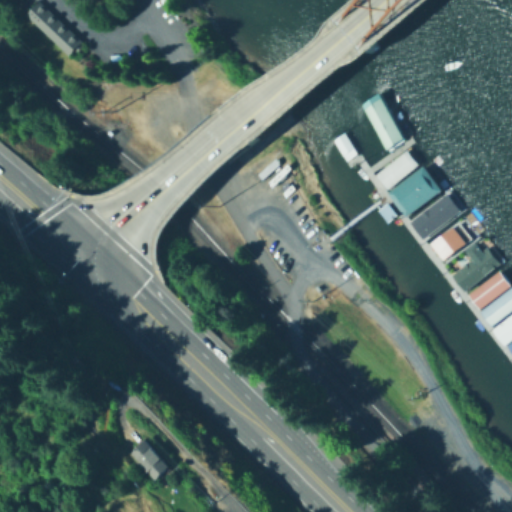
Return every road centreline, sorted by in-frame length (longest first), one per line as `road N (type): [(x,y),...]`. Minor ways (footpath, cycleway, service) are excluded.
road 1 (trunk): [(345,511),(75,258)]
road 2 (residential): [(293,302),(302,281),(322,270),(366,299),(429,376),(466,452),(510,511)]
road 3 (residential): [(146,0),(173,49),(199,142),(293,302)]
road 4 (residential): [(439,511),(316,374),(301,352),(293,302)]
road 5 (secondary): [(376,0),(211,141)]
road 6 (residential): [(133,405),(234,511)]
road 7 (secondary): [(211,141),(103,234)]
road 8 (residential): [(57,0),(103,39),(124,37),(155,12)]
